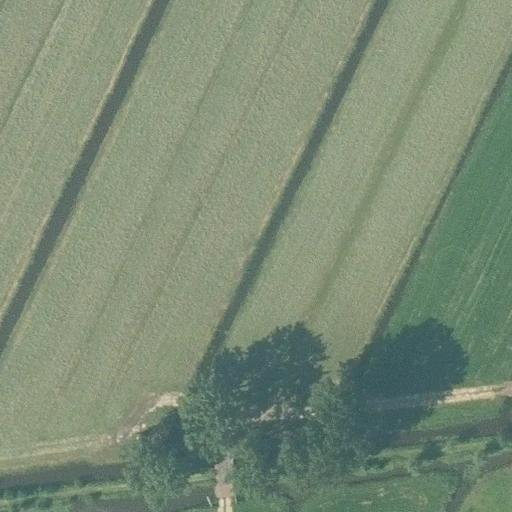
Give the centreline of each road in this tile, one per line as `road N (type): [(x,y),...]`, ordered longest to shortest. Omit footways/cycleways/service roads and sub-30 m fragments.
road 1 (track): [(226,511),(218,435),(237,417),(511,391)]
road 2 (track): [(0,456),(109,445),(170,399),(203,409),(218,435)]
